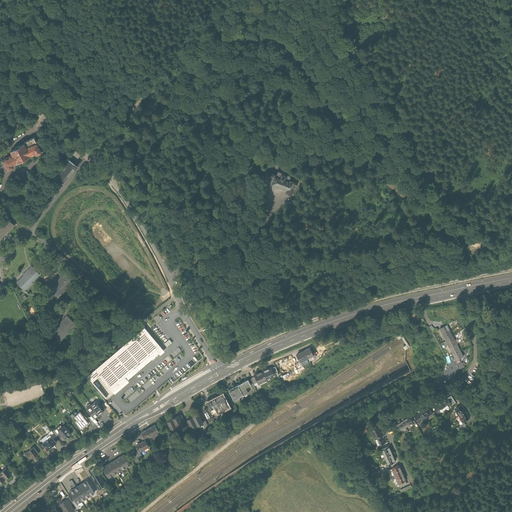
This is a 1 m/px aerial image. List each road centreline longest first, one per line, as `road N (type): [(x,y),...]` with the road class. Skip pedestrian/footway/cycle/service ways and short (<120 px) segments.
road 1 (track): [(136,103),(193,38),(233,29),(267,34),(293,53),(387,181),(460,239),(477,242)]
road 2 (primary): [(129,424),(289,339),(462,288)]
road 3 (track): [(393,364),(305,413),(271,414),(146,511)]
road 4 (track): [(477,232),(430,179),(335,0)]
road 5 (residential): [(462,288),(475,354),(470,369),(379,410),(415,486)]
road 6 (residential): [(129,424),(125,418),(103,426),(0,491)]
road 7 (primary): [(11,511),(129,424)]
road 8 (track): [(464,0),(511,118)]
road 9 (unknown): [(170,292),(110,182)]
